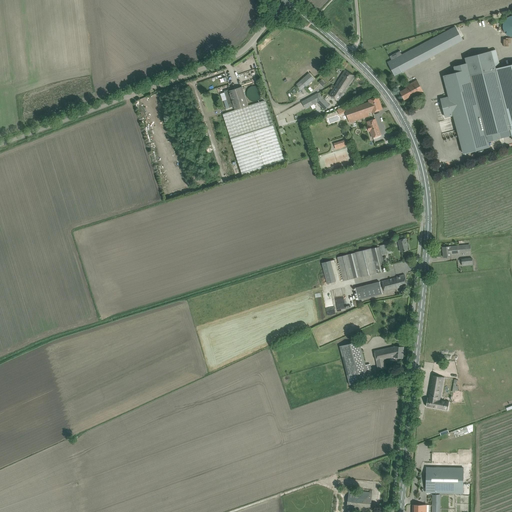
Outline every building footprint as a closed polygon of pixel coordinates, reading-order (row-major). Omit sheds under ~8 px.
[(503,26),(503,27),(503,28),(503,29),(503,30),(504,31),(504,32),(505,33),(505,34),(506,34),(506,35),(507,35),(508,36),(509,36),(510,37),(511,37),(511,16),(510,17),(509,17),(508,17),(507,18),(506,19),(505,20),(505,21),(504,21),(504,22),(503,23),(503,24),(503,25),(503,26)] [(455,27),(402,55),(409,68),(462,40),(455,27)] [(449,97),(441,99),(445,117),(454,115),(454,118),(457,130),(458,130),(464,154),(489,147),(487,142),(500,138),(511,135),(511,64),(495,69),(490,51),(465,57),(467,63),(454,66),(456,72),(444,75),(449,97)] [(409,68),(402,55),(387,62),(395,76),(409,68)] [(345,70),(342,74),(338,82),(334,87),(343,93),(352,80),(355,76),(345,70)] [(297,85),(301,90),(305,87),(305,88),(314,80),(309,73),(297,85)] [(406,89),(404,90),(400,92),(404,100),(413,95),(414,97),(423,91),(417,80),(405,87),(406,89)] [(228,104),(232,103),(235,110),(222,114),(224,119),(230,139),(273,125),(267,105),(265,100),(248,106),(242,87),(229,91),(229,90),(224,91),(228,104)] [(334,87),(329,95),(338,101),(343,93),(334,87)] [(311,97),(293,106),(299,117),(317,108),(311,97)] [(340,115),(346,112),(349,122),(369,116),(368,113),(372,111),(372,112),(382,109),(378,97),(369,100),(369,102),(345,110),(344,106),(337,110),(340,115)] [(319,103),(325,109),(328,106),(322,100),(319,103)] [(370,132),(372,138),(381,135),(375,119),(367,122),(368,125),(367,126),(369,132),(370,132)] [(230,139),(242,176),(285,162),(274,125),(230,139)] [(334,144),(336,150),(347,146),(345,140),(334,144)] [(380,246),(382,254),(391,252),(389,244),(398,242),(397,238),(388,240),(389,243),(380,246)] [(406,238),(400,240),(398,240),(401,252),(408,250),(406,243),(407,243),(406,238)] [(443,247),(444,257),(451,257),(451,254),(460,253),(459,246),(450,247),(443,247)] [(380,247),(372,249),(372,248),(355,252),(355,253),(338,257),(344,281),(361,277),(384,272),(383,268),(385,267),(380,247)] [(322,263),(327,284),(336,282),(331,260),(322,263)] [(405,274),(400,276),(397,276),(397,277),(382,281),(382,283),(384,291),(401,287),(401,289),(408,287),(405,274)] [(355,288),(358,300),(382,294),(379,282),(355,288)] [(359,342),(340,346),(349,385),(369,380),(359,342)] [(403,347),(398,347),(394,346),(373,351),(377,370),(385,369),(383,359),(393,357),(402,358),(403,347)] [(427,398),(426,407),(447,411),(449,402),(440,400),(444,378),(432,376),(428,398),(427,398)] [(427,491),(462,492),(463,467),(432,467),(427,467),(427,476),(425,476),(424,482),(427,482),(427,491)] [(347,511),(355,511),(369,511),(372,493),(367,493),(349,491),(347,511)] [(413,504),(413,511),(439,511),(440,497),(440,494),(432,494),(432,497),(432,511),(428,511),(429,505),(426,505),(418,505),(415,504),(413,504)] [(318,496),(315,511),(324,511),(327,497),(318,496)]
